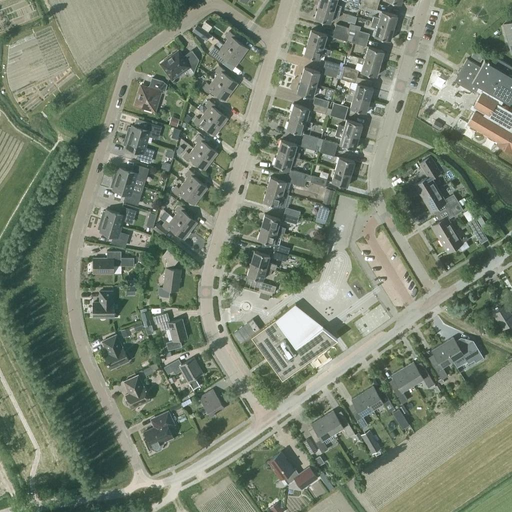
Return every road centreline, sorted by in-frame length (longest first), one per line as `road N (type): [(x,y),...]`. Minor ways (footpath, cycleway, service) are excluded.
road 1 (residential): [(141,481),(77,338),(70,291),(76,232),(132,59),(214,4),(274,42)]
road 2 (residential): [(266,422),(211,335),(205,298),(274,42)]
road 3 (residential): [(436,299),(379,206),(374,180),(425,0)]
road 4 (residential): [(436,299),(266,422)]
road 5 (residential): [(266,422),(184,474),(141,481)]
road 6 (unclassified): [(12,511),(123,493),(141,481)]
